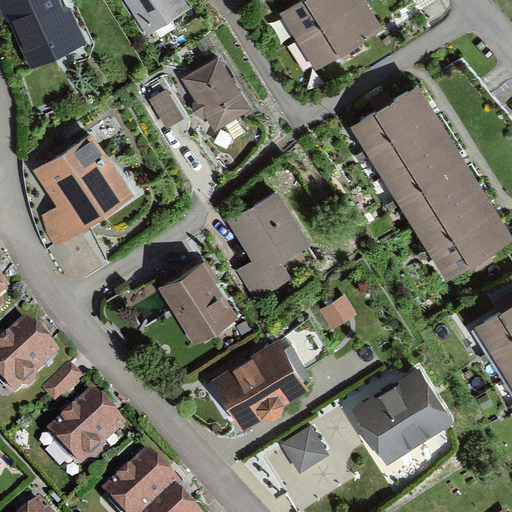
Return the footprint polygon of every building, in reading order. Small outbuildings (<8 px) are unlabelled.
[(0,0),(0,5),(3,13),(10,10),(33,62),(88,37),(71,0),(0,0)] [(188,0),(130,0),(147,27),(189,1),(188,0)] [(384,21),(370,0),(289,0),(279,6),(315,64),(338,50),(344,59),(366,45),(360,36),(384,21)] [(254,104),(220,51),(181,76),(196,99),(193,101),(203,116),(205,115),(214,129),(254,104)] [(350,122),(447,274),(511,232),(511,222),(419,78),(350,122)] [(150,97),(167,126),(184,116),(167,87),(150,97)] [(74,92),(54,102),(59,110),(78,101),(74,92)] [(135,192),(92,125),(32,166),(57,203),(43,213),(46,230),(55,244),(135,192)] [(311,235),(278,182),(227,214),(243,239),(253,256),(238,265),(255,292),(288,272),(277,256),(311,235)] [(239,313),(201,254),(156,283),(194,342),(239,313)] [(0,277),(0,308),(6,303),(0,297),(10,289),(0,277)] [(343,293),(320,308),(332,326),(355,311),(343,293)] [(511,296),(472,322),(511,385),(511,296)] [(331,347),(309,314),(281,338),(278,335),(241,360),(212,379),(242,424),(265,409),(272,411),(280,405),(283,398),(308,381),(299,368),(331,347)] [(26,316),(0,339),(0,374),(16,392),(23,385),(29,388),(38,380),(36,374),(60,353),(26,316)] [(70,362),(43,387),(61,406),(88,381),(70,362)] [(388,386),(353,409),(386,459),(452,417),(420,366),(388,386)] [(94,388),(48,428),(81,465),(89,458),(95,459),(103,452),(103,445),(126,425),(94,388)] [(330,452),(311,422),(282,441),(300,470),(330,452)] [(104,490),(122,511),(145,511),(177,485),(179,482),(150,450),(104,490)] [(199,511),(177,485),(145,511),(199,511)] [(51,511),(39,498),(23,511),(51,511)]
